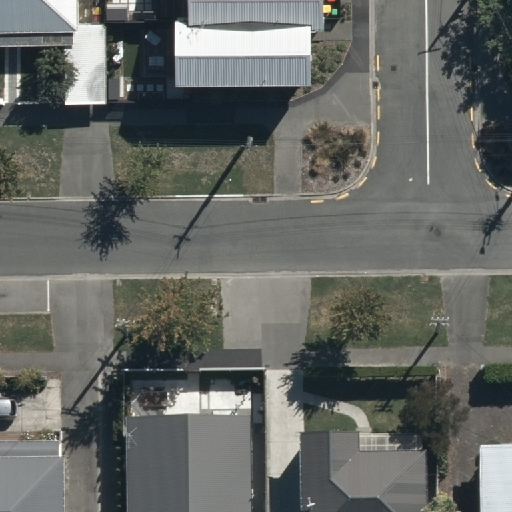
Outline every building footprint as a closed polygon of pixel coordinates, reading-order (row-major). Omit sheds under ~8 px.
[(75,0),(0,0),(0,46),(76,46),(75,0)] [(324,0),(188,0),(188,22),(175,22),(176,86),(312,85),(310,31),(325,32),(324,0)] [(357,437),(299,438),(299,511),(424,511),(424,458),(358,458),(357,437)] [(176,442),(116,442),(116,511),(244,511),(244,461),(176,461),(176,442)] [(0,511),(60,511),(60,446),(0,447),(0,511)] [(511,511),(511,453),(476,454),(475,511),(511,511)]
